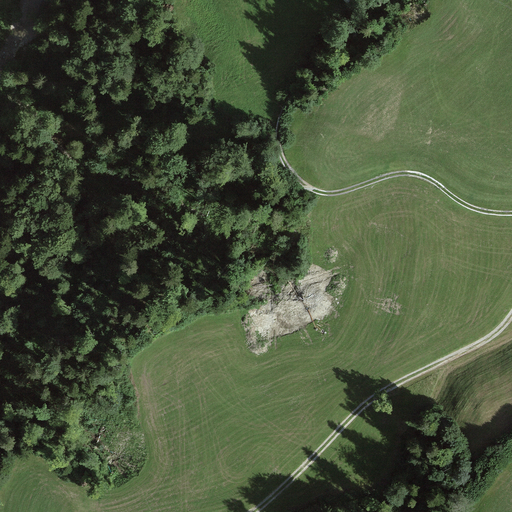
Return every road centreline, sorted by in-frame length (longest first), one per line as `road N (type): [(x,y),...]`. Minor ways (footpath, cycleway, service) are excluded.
road 1 (track): [(359,0),(347,31),(281,120),(279,151),(293,174),(313,189),(336,192),(410,172),(474,209),(511,213)]
road 2 (track): [(252,511),(375,397),(487,338),(511,314)]
